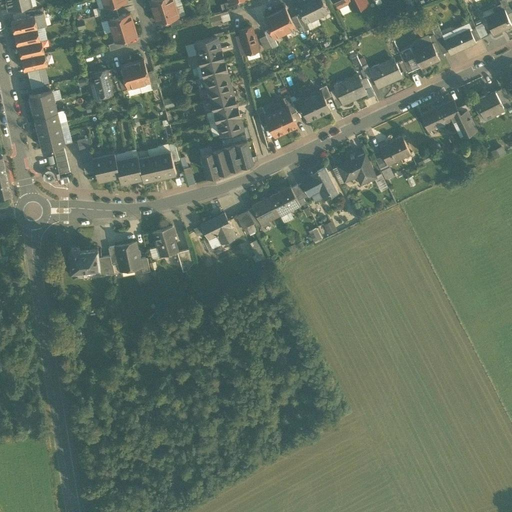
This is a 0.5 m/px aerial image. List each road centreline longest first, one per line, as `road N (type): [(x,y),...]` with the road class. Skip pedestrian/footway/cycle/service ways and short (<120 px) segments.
road 1 (tertiary): [(46,212),(118,213),(232,184),(511,55)]
road 2 (tertiary): [(32,226),(71,511)]
road 3 (tertiary): [(28,199),(0,70)]
